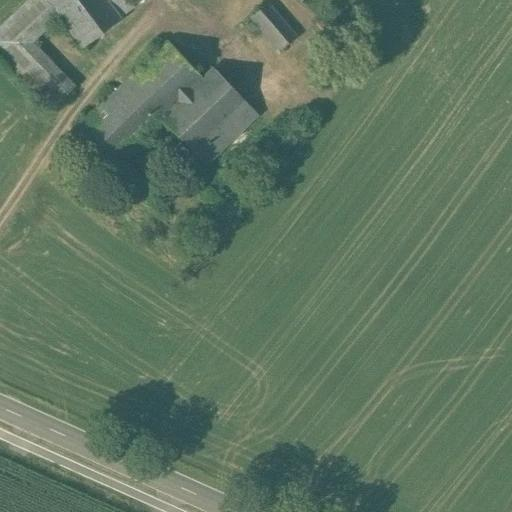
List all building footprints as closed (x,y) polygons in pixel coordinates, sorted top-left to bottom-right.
[(29,0),(0,28),(0,53),(42,96),(62,76),(32,43),(60,15),(47,0),(29,0)] [(120,19),(104,0),(47,0),(60,15),(84,46),(120,19)] [(104,0),(120,19),(134,8),(128,0),(104,0)] [(266,5),(249,19),(277,53),(295,40),(266,5)] [(166,43),(86,119),(122,156),(160,121),(202,80),(201,79),(166,43)] [(202,80),(160,121),(203,166),(255,116),(211,70),(201,79),(202,80)] [(73,88),(62,76),(42,96),(52,107),(73,88)] [(109,169),(122,156),(86,119),(72,132),(109,169)]
